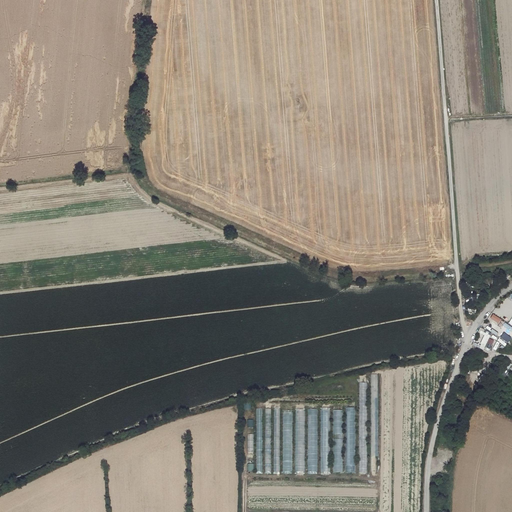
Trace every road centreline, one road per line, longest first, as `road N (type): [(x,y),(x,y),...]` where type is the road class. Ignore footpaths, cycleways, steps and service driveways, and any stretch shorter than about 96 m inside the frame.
road 1 (track): [(464,347),(436,0)]
road 2 (unclassified): [(426,511),(428,459),(444,399),(472,332),(511,285)]
